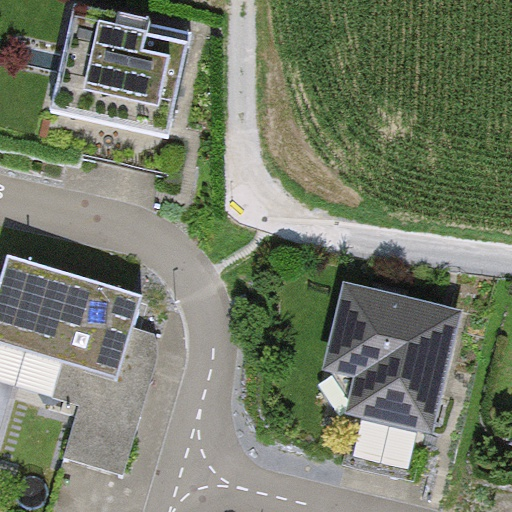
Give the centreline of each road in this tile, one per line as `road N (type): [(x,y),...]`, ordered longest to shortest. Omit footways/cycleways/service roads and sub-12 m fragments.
road 1 (residential): [(191,482),(222,336),(204,276),(129,221),(0,188)]
road 2 (residential): [(276,211),(360,249),(511,267)]
road 3 (track): [(244,0),(249,165),(276,211)]
road 4 (residential): [(191,482),(317,511)]
